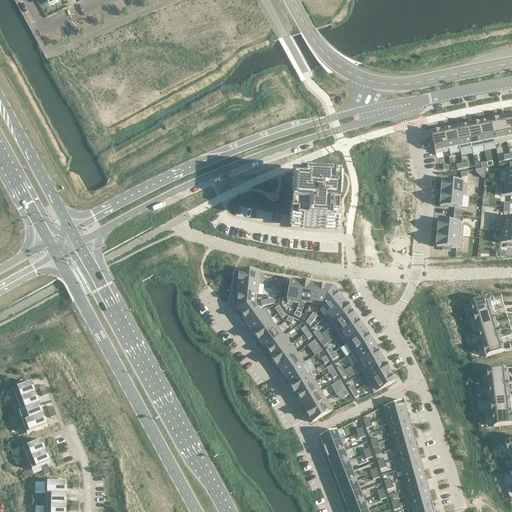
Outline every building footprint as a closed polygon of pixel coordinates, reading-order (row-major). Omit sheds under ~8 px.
[(507,120),(502,121),(506,139),(507,144),(511,143),(511,118),(507,120)] [(497,122),(490,123),(494,141),(495,145),(495,147),(507,144),(506,139),(502,121),(497,122)] [(490,123),(479,126),(482,143),(483,143),(483,148),(484,148),(485,153),(496,151),(494,145),(495,145),(494,141),(490,123)] [(479,126),(467,128),(470,146),(471,146),(473,156),(484,153),(482,143),(479,126)] [(467,128),(455,130),(459,148),(460,152),(461,158),(472,156),(470,146),(467,128)] [(455,130),(443,133),(447,150),(449,150),(450,156),(459,155),(458,148),(459,148),(455,130)] [(443,133),(431,135),(435,153),(435,156),(448,154),(447,150),(443,133)] [(340,183),(293,181),(291,222),(292,222),(293,217),(308,218),(307,229),(320,229),(338,230),(340,183)] [(442,184),(441,194),(441,195),(461,197),(464,197),(466,197),(467,185),(462,184),(442,182),(442,184)] [(440,196),(440,206),(440,207),(460,209),(468,209),(469,199),(464,199),(464,197),(461,197),(441,195),(441,196),(440,196)] [(511,220),(502,220),(501,232),(511,233),(511,220)] [(438,224),(437,235),(437,236),(457,237),(462,238),(463,225),(458,225),(438,223),(438,224)] [(511,233),(501,232),(500,245),(511,245),(511,233)] [(437,236),(436,247),(436,248),(456,250),(461,250),(462,238),(457,237),(437,236)] [(239,277),(238,283),(238,284),(262,286),(263,274),(239,272),(239,277)] [(283,292),(288,293),(287,301),(299,303),(302,284),(290,282),(290,283),(285,283),(283,292)] [(238,284),(237,294),(257,296),(257,286),(262,286),(238,284)] [(302,284),(299,303),(310,305),(313,286),(308,285),(302,284)] [(313,286),(310,305),(311,305),(311,302),(323,304),(332,289),(313,286)] [(343,303),(332,289),(323,304),(330,313),(325,318),(343,303)] [(237,294),(236,311),(253,306),(256,305),(257,296),(237,294)] [(487,299),(469,304),(474,318),(491,313),(489,307),(487,300),(487,299)] [(343,303),(325,318),(332,327),(351,313),(350,312),(351,312),(347,307),(343,303)] [(253,306),(236,311),(246,324),(261,313),(259,314),(253,306)] [(261,313),(246,324),(252,333),(268,322),(270,320),(272,319),(265,310),(262,313),(261,313)] [(358,323),(351,313),(332,327),(338,336),(358,323)] [(491,313),(474,318),(474,319),(475,324),(478,331),(495,326),(491,313)] [(268,322),(252,333),(255,337),(258,341),(258,342),(278,328),(278,327),(276,328),(270,320),(268,322)] [(358,323),(338,336),(339,337),(343,334),(348,343),(344,345),(345,346),(364,332),(358,323)] [(495,326),(478,331),(481,344),(499,339),(499,338),(497,333),(495,326)] [(278,328),(258,342),(265,351),(284,337),(278,328)] [(371,342),(364,332),(345,346),(351,355),(371,342)] [(284,337),(265,351),(271,359),(287,348),(291,345),(285,337),(284,337)] [(499,339),(481,344),(483,349),(485,357),(486,358),(505,352),(503,343),(500,344),(499,339)] [(371,342),(351,355),(357,365),(377,353),(371,342)] [(287,348),(271,359),(278,368),(293,357),(297,354),(291,345),(287,348)] [(338,358),(335,353),(333,354),(328,356),(332,362),(338,358)] [(377,353),(357,365),(361,363),(366,372),(362,374),(383,363),(377,353)] [(293,357),(278,368),(284,377),(304,364),(304,363),(297,354),(293,357)] [(383,363),(362,374),(368,384),(389,373),(389,372),(386,367),(383,363)] [(304,364),(284,377),(289,386),(310,374),(304,364)] [(506,384),(504,370),(487,372),(487,373),(487,381),(488,381),(488,386),(506,384)] [(394,383),(389,373),(368,384),(368,385),(372,382),(378,392),(394,383)] [(310,374),(289,386),(290,387),(294,395),(295,395),(316,383),(310,374)] [(20,388),(10,391),(14,403),(35,395),(31,384),(25,386),(24,382),(19,383),(18,383),(20,388)] [(316,383),(295,395),(301,405),(317,395),(321,392),(316,383)] [(490,400),(508,398),(507,391),(506,385),(506,384),(488,386),(490,400)] [(317,395),(301,405),(306,414),(323,404),(327,401),(321,392),(317,395)] [(35,395),(14,403),(18,413),(39,406),(35,395)] [(509,412),(508,398),(490,400),(491,408),(491,413),(492,413),(492,414),(509,412)] [(323,404),(306,414),(307,415),(306,415),(309,419),(312,424),(328,414),(332,411),(327,401),(323,404)] [(383,408),(386,419),(406,413),(404,406),(403,402),(402,402),(403,402),(396,404),(383,408)] [(39,406),(18,413),(22,424),(43,416),(39,406)] [(511,426),(511,425),(510,417),(509,412),(492,414),(493,428),(511,426)] [(386,419),(389,429),(409,423),(406,413),(386,419)] [(43,416),(22,424),(26,435),(47,427),(43,416)] [(389,429),(392,439),(412,434),(409,423),(389,429)] [(319,438),(323,449),(340,442),(336,431),(319,438)] [(392,439),(395,450),(415,444),(412,434),(392,439)] [(30,446),(20,450),(25,461),(45,453),(41,442),(35,444),(33,440),(28,442),(30,446)] [(323,449),(327,459),(344,452),(340,442),(323,449)] [(395,450),(398,460),(418,455),(415,444),(395,450)] [(327,459),(331,469),(348,462),(344,452),(327,459)] [(25,461),(25,462),(27,461),(32,471),(41,468),(44,476),(45,476),(50,474),(46,465),(50,464),(45,453),(25,461)] [(398,460),(400,471),(421,465),(418,455),(398,460)] [(331,469),(335,479),(352,472),(348,462),(331,469)] [(400,471),(403,481),(424,475),(421,465),(400,471)] [(335,479),(339,489),(356,482),(352,472),(335,479)] [(403,481),(406,492),(426,486),(424,475),(403,481)] [(339,489),(343,499),(360,492),(356,482),(339,489)] [(66,484),(44,484),(44,495),(66,496),(66,484)] [(406,492),(409,502),(429,496),(426,486),(406,492)] [(343,499),(347,509),(364,502),(360,492),(343,499)] [(44,495),(44,507),(66,507),(66,496),(44,495)] [(409,502),(412,511),(413,511),(433,507),(431,500),(429,496),(409,502)] [(347,509),(347,511),(367,511),(364,502),(347,509)]
